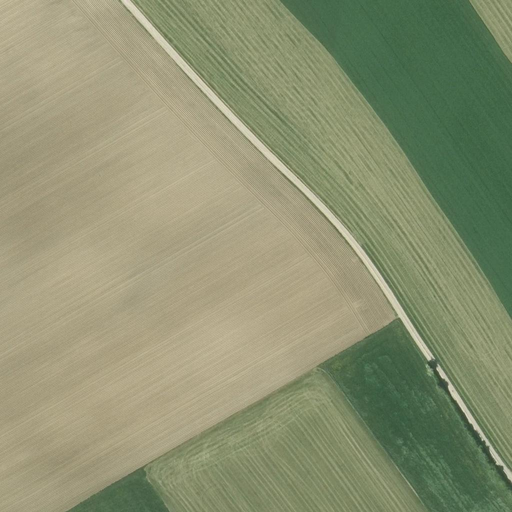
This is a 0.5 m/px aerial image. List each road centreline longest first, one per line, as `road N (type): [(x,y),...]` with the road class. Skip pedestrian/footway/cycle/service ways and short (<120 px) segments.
road 1 (track): [(511,481),(355,247),(125,0)]
road 2 (track): [(95,0),(33,43),(21,66),(197,434)]
